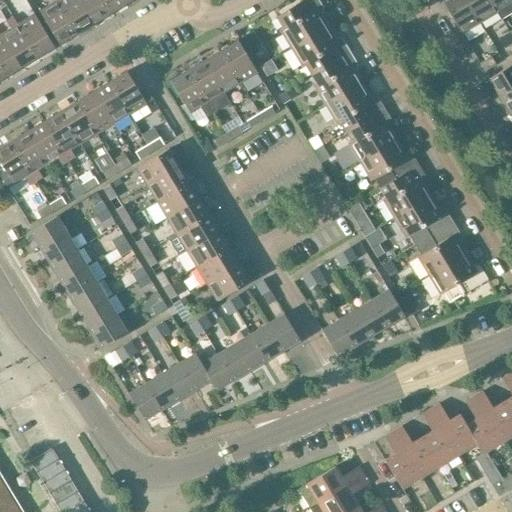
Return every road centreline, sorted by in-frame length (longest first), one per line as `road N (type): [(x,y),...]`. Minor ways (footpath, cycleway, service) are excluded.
road 1 (residential): [(339,408),(331,367),(128,34)]
road 2 (residential): [(511,270),(347,0)]
road 3 (unclassified): [(0,287),(117,451),(154,472)]
road 4 (unclassified): [(154,472),(203,464),(339,408)]
road 5 (residential): [(511,161),(420,11),(422,0)]
road 6 (unclassified): [(339,408),(511,336)]
road 7 (residential): [(0,110),(128,34)]
